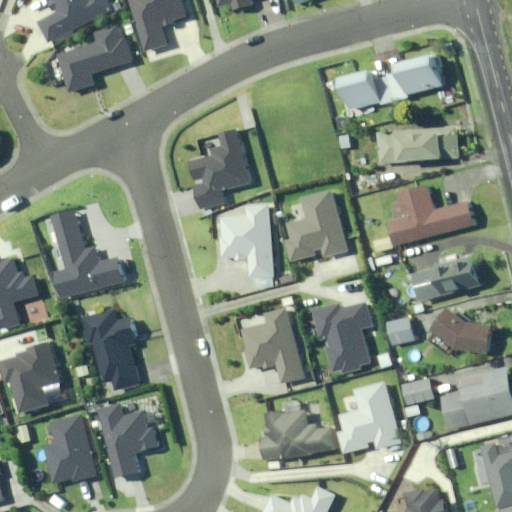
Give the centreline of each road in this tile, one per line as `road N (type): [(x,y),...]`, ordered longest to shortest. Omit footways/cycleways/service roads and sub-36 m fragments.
road 1 (residential): [(197,511),(215,442),(129,124)]
road 2 (residential): [(443,0),(262,51),(129,124)]
road 3 (residential): [(511,147),(473,0)]
